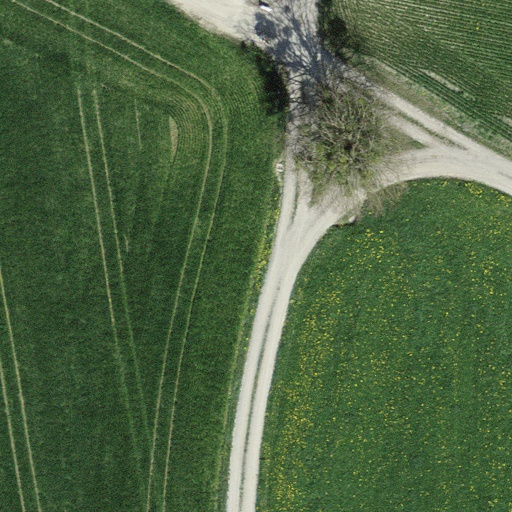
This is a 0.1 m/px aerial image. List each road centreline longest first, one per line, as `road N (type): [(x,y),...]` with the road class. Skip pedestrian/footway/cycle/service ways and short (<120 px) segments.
road 1 (track): [(236,511),(307,57),(303,0)]
road 2 (track): [(198,0),(511,178)]
road 3 (track): [(281,245),(370,183),(434,164),(497,168)]
